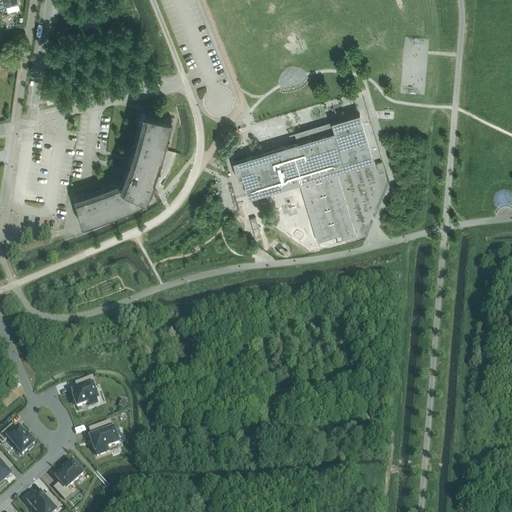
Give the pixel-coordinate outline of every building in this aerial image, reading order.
[(0,0),(0,10),(6,9),(6,6),(18,3),(16,0),(0,0)] [(74,197),(73,197),(81,224),(90,221),(97,219),(104,217),(107,216),(113,214),(121,210),(128,208),(134,205),(142,201),(150,197),(157,193),(151,182),(153,177),(154,173),(158,164),(161,155),(162,149),(163,148),(165,141),(167,133),(168,133),(169,133),(169,132),(167,132),(169,124),(171,116),(143,110),(143,111),(142,111),(142,113),(140,121),(139,125),(135,140),(131,154),(125,170),(121,179),(116,181),(102,187),(88,192),(83,193),(75,196),(74,197)] [(241,174),(242,178),(248,197),(299,182),(317,242),(339,235),(341,239),(335,240),(336,241),(355,235),(336,171),(373,160),(359,113),(288,134),(289,135),(294,133),(296,142),(232,161),(238,180),(239,180),(237,175),(241,174)] [(380,162),(375,164),(377,173),(383,171),(380,162)] [(255,238),(261,236),(255,217),(249,219),(255,238)] [(78,391),(73,393),(74,398),(73,398),(77,407),(88,403),(89,407),(97,404),(96,400),(97,400),(92,386),(95,385),(92,377),(75,384),(78,391)] [(111,421),(89,429),(92,437),(90,438),(97,457),(109,452),(107,448),(118,444),(113,430),(114,429),(111,421)] [(12,425),(0,435),(0,442),(2,444),(8,439),(22,455),(27,450),(29,452),(34,447),(32,446),(34,444),(27,437),(26,437),(18,428),(16,430),(12,425)] [(0,487),(5,483),(4,482),(11,476),(7,472),(12,467),(0,453),(0,487)] [(60,483),(54,489),(64,501),(71,494),(66,489),(82,475),(72,463),(64,470),(65,470),(56,478),(60,483)] [(35,497),(28,503),(35,511),(55,511),(56,511),(55,511),(60,507),(48,493),(43,498),(40,494),(36,498),(35,497)]
